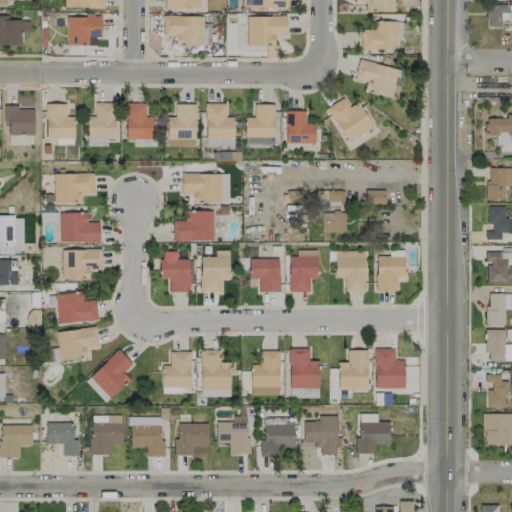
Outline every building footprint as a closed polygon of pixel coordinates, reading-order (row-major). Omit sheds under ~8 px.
[(511,20),(511,4),(486,4),(486,26),(500,27),(500,20),(511,20)] [(0,44),(20,44),(20,31),(28,31),(28,20),(8,19),(8,15),(0,15),(0,44)] [(202,15),(163,15),(162,36),(174,36),(174,44),(209,45),(210,23),(202,23),(202,15)] [(246,15),(245,45),(273,45),(273,35),(285,36),(285,16),(246,15)] [(65,44),(88,44),(88,36),(100,36),(100,16),(65,16),(65,44)] [(396,67),(357,59),(353,79),(365,81),(363,91),(390,97),(396,67)] [(348,106),(344,97),(327,105),(343,141),(371,128),(358,101),(348,106)] [(113,138),(113,102),(93,102),(94,116),(86,116),(87,146),(106,145),(105,138),(113,138)] [(124,138),(152,138),(152,116),(144,116),(144,102),(124,102),(124,138)] [(224,103),(204,102),(204,145),(232,146),(232,116),(224,116),(224,103)] [(65,103),(44,103),(45,138),(55,138),(55,144),(73,144),(72,116),(65,116),(65,103)] [(194,103),(174,103),(173,116),(166,116),(166,145),(194,146),(194,103)] [(273,104),(253,103),(253,116),(244,116),(243,136),(273,136),(273,104)] [(33,108),(18,108),(18,105),(3,105),(3,122),(8,122),(7,134),(32,134),(33,108)] [(284,143),(314,142),(313,123),(305,123),(304,110),(284,110),(284,143)] [(511,133),(511,116),(485,116),(485,135),(495,135),(495,143),(508,143),(508,134),(511,133)] [(510,186),(510,167),(486,167),(486,198),(503,199),(503,186),(510,186)] [(92,173),(53,172),(53,202),(81,203),(81,192),(92,193),(92,173)] [(227,173),(180,173),(180,193),(192,193),(192,202),(227,202),(227,173)] [(384,190),(365,189),(364,204),(384,204),(384,190)] [(340,190),(319,190),(319,204),(340,204),(340,190)] [(511,231),(511,217),(503,217),(503,206),(487,206),(487,230),(484,230),(484,239),(499,239),(499,232),(511,231)] [(172,239),(211,240),(211,211),(184,210),(184,220),(172,220),(172,239)] [(344,231),(344,211),(320,212),(321,231),(344,231)] [(58,212),(59,242),(98,241),(98,221),(86,221),(85,212),(58,212)] [(21,215),(0,215),(0,253),(12,253),(12,243),(22,243),(21,215)] [(100,268),(100,248),(60,249),(61,278),(88,278),(88,268),(100,268)] [(288,291),(308,291),(308,277),(316,278),(316,249),(296,249),(296,256),(288,256),(288,291)] [(375,255),(375,290),(396,290),(396,277),(403,277),(403,249),(388,249),(388,255),(375,255)] [(168,291),(187,292),(187,258),(175,258),(175,251),(160,250),(159,277),(168,277),(168,291)] [(486,262),(485,281),(506,281),(506,264),(511,264),(511,252),(484,251),(484,262),(486,262)] [(227,278),(227,256),(199,256),(199,291),(219,292),(219,277),(227,278)] [(363,257),(333,258),(334,277),(343,277),(343,291),(364,290),(363,257)] [(277,291),(278,258),(248,258),(248,278),(258,278),(257,291),(277,291)] [(0,283),(9,284),(9,259),(0,259),(0,283)] [(94,299),(82,300),(81,291),(53,294),(57,323),(96,319),(94,299)] [(485,323),(503,324),(503,308),(509,309),(510,293),(486,293),(485,323)] [(96,346),(94,326),(55,331),(58,359),(86,356),(84,347),(96,346)] [(485,328),(485,360),(511,360),(511,344),(503,343),(503,329),(485,328)] [(317,387),(317,360),(308,360),(307,347),(287,348),(288,387),(317,387)] [(403,387),(403,359),(393,359),(393,347),(373,347),(373,387),(403,387)] [(130,363),(117,349),(89,376),(109,397),(128,379),(122,372),(130,363)] [(218,349),(199,349),(199,396),(228,396),(229,362),(218,361),(218,349)] [(336,389),(365,389),(366,349),(346,349),(346,362),(336,362),(336,389)] [(188,350),(168,351),(168,364),(160,364),(160,392),(180,392),(180,386),(189,386),(188,350)] [(277,395),(278,350),(258,350),(257,364),(250,364),(249,394),(277,395)] [(499,373),(484,373),(484,382),(487,382),(487,406),(504,407),(505,380),(499,380),(499,373)] [(84,380),(103,401),(108,397),(88,376),(84,380)] [(317,397),(317,388),(288,388),(288,396),(317,397)] [(511,444),(511,412),(481,413),(482,444),(511,444)] [(108,454),(108,443),(120,443),(120,414),(90,414),(89,454),(108,454)] [(215,442),(227,442),(228,454),(246,453),(245,414),(231,414),(231,421),(215,421),(215,442)] [(336,415),(317,415),(317,421),(303,421),(302,444),(319,444),(319,454),(336,454),(336,415)] [(161,455),(160,416),(128,416),(128,448),(144,447),(144,456),(161,455)] [(388,421),(358,421),(358,436),(355,436),(355,453),(372,452),(372,443),(388,443),(388,421)] [(71,422),(45,422),(45,443),(61,443),(61,455),(77,455),(77,439),(71,439),(71,422)] [(207,423),(175,422),(175,455),(190,455),(191,445),(207,446),(207,423)] [(293,446),(292,423),(260,424),(261,456),(277,455),(277,446),(293,446)] [(30,424),(0,424),(0,456),(18,457),(18,445),(30,445),(30,424)] [(411,511),(411,500),(395,501),(395,505),(372,505),(372,511),(411,511)]
